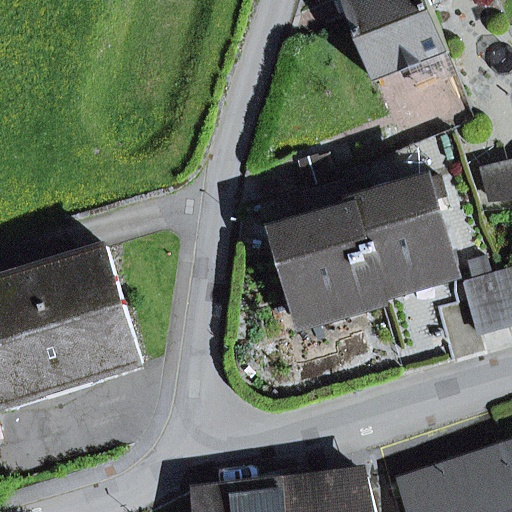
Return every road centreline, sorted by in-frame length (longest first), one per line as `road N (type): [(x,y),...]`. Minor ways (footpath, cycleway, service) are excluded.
road 1 (residential): [(273,0),(212,200),(172,465)]
road 2 (residential): [(511,372),(172,465)]
road 3 (residential): [(172,465),(20,511)]
